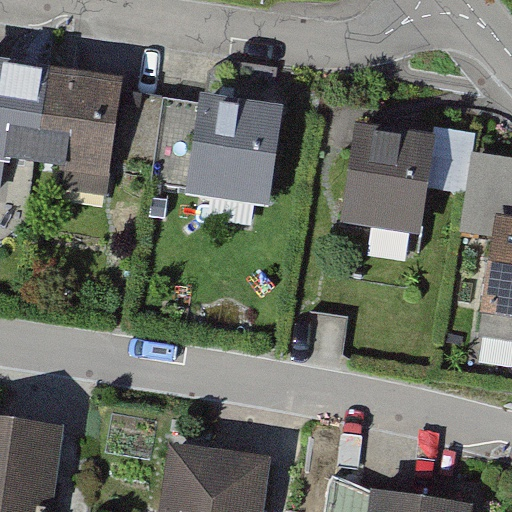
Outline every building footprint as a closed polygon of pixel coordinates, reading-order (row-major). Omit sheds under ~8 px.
[(47,76),(0,69),(0,190),(1,191),(5,157),(39,161),(47,76)] [(118,87),(47,76),(39,161),(65,167),(64,190),(105,196),(118,87)] [(265,201),(277,113),(208,103),(200,108),(125,99),(116,165),(153,169),(151,184),(265,201)] [(430,143),(358,131),(345,220),(418,231),(430,143)] [(511,218),(500,217),(488,309),(511,312),(511,218)] [(0,511),(47,511),(58,434),(0,425),(0,511)] [(254,511),(260,466),(174,450),(165,511),(254,511)] [(465,511),(466,507),(328,484),(322,511),(465,511)]
